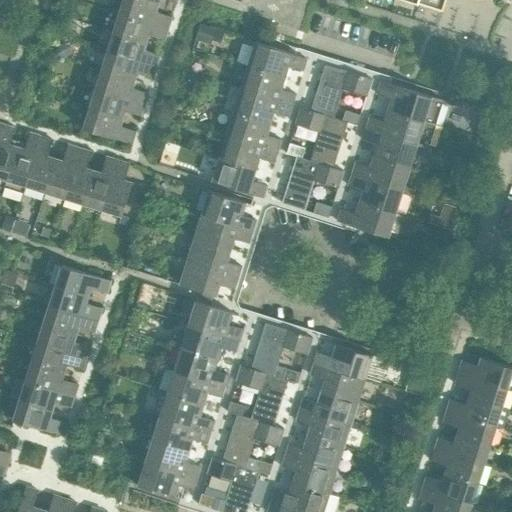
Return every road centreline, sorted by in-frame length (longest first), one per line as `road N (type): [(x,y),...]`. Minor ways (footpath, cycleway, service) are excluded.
road 1 (residential): [(323,243),(382,59),(318,39),(269,201),(285,239)]
road 2 (residential): [(270,287),(257,295),(187,511)]
road 3 (residential): [(262,511),(325,315),(318,302)]
road 4 (residential): [(511,331),(336,278)]
